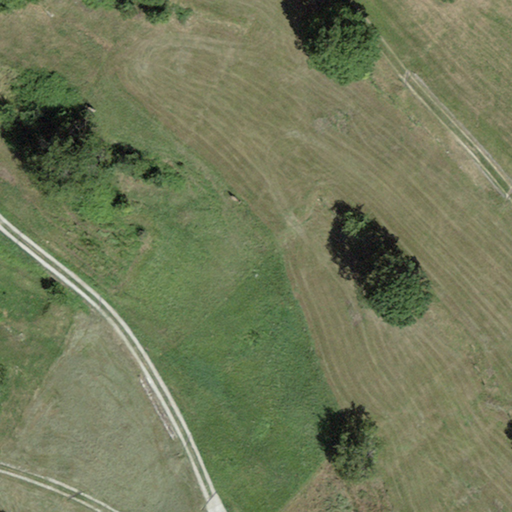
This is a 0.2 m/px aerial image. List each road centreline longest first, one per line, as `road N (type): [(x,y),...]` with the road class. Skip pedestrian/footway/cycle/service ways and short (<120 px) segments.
road 1 (track): [(0,246),(77,304),(133,375),(199,511)]
road 2 (track): [(317,0),(511,237)]
